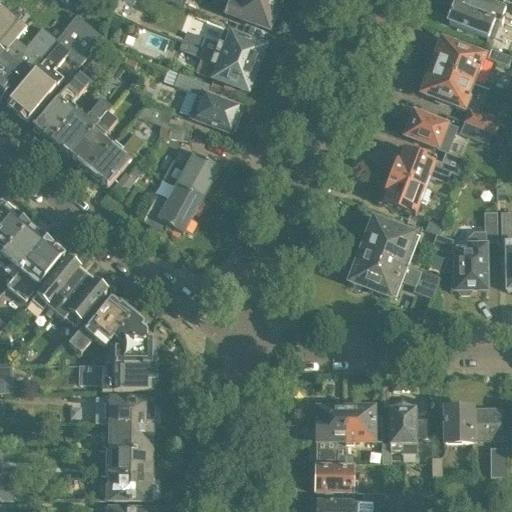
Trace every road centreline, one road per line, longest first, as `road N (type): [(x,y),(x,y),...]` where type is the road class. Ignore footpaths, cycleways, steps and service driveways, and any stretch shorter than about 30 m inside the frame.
road 1 (residential): [(239,345),(368,0)]
road 2 (residential): [(239,345),(0,151)]
road 3 (residential): [(239,345),(272,353),(511,352)]
road 4 (residential): [(237,511),(239,345)]
